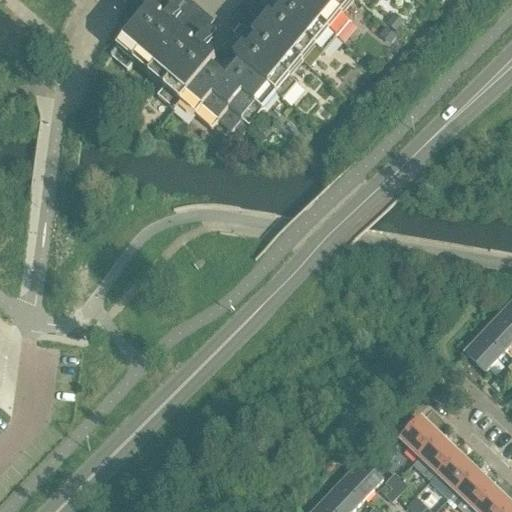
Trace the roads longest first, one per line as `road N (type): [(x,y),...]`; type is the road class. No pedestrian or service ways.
road 1 (tertiary): [(58,511),(511,57)]
road 2 (residential): [(27,341),(30,419),(0,452)]
